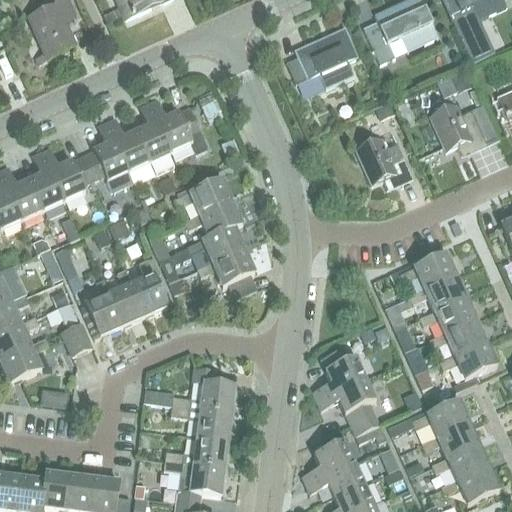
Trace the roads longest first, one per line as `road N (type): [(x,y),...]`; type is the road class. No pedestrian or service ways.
road 1 (residential): [(0,445),(98,456),(111,387),(125,368),(180,346),(290,354)]
road 2 (residential): [(300,240),(283,166),(220,30)]
road 3 (residential): [(300,240),(380,237),(463,201)]
road 4 (residential): [(268,511),(290,354)]
road 5 (residential): [(0,128),(118,77)]
road 6 (residential): [(463,201),(511,315)]
